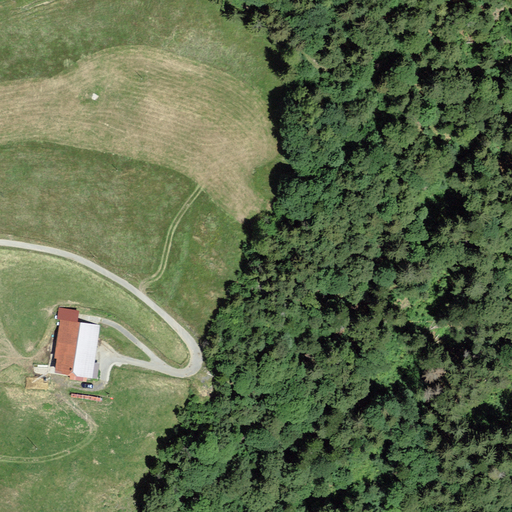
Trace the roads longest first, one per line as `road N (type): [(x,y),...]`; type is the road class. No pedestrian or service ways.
road 1 (track): [(163,511),(240,442),(281,377),(325,346),(425,187),(511,97)]
road 2 (residential): [(101,383),(114,358),(189,371),(194,346),(97,267),(0,242)]
road 3 (track): [(511,56),(432,74),(361,58),(323,69),(285,22),(247,0)]
road 4 (track): [(0,457),(89,452),(103,440),(101,427),(71,406),(64,382),(89,389),(101,383)]
